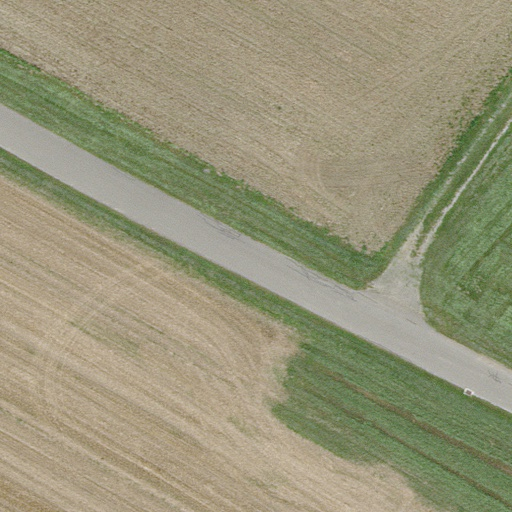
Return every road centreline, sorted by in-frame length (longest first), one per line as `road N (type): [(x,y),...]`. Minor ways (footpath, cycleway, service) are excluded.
road 1 (unclassified): [(0,118),(511,395)]
road 2 (track): [(381,325),(437,215),(511,114)]
